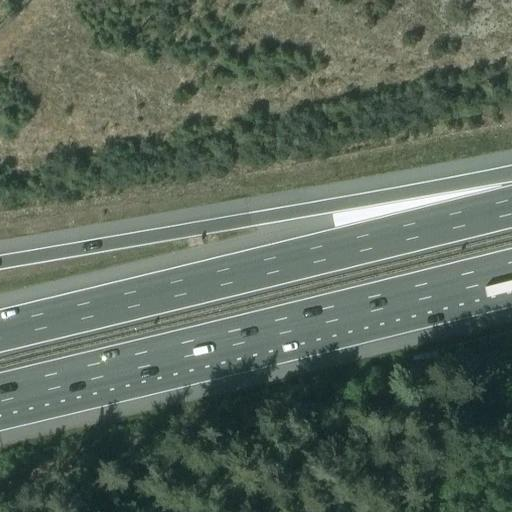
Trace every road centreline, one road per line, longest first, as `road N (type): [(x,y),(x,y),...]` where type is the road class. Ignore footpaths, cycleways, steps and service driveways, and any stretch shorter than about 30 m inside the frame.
road 1 (motorway): [(511,206),(0,331)]
road 2 (motorway): [(0,394),(511,270)]
road 3 (motorway): [(511,199),(338,205),(0,264)]
